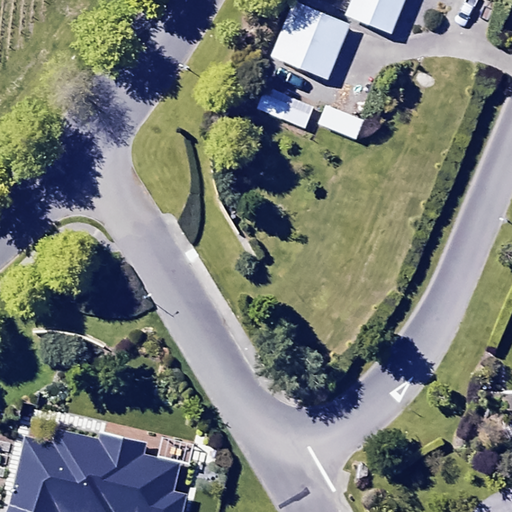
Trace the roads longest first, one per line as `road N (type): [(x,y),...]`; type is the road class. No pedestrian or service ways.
road 1 (residential): [(293,480),(414,361),(448,304),(511,145)]
road 2 (residential): [(293,480),(175,285),(88,161)]
road 3 (residential): [(186,0),(88,161)]
